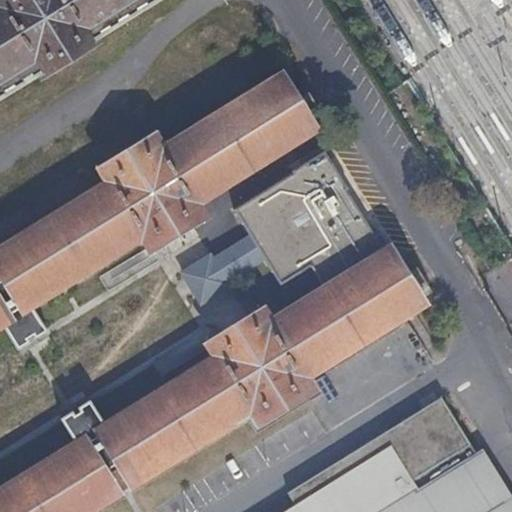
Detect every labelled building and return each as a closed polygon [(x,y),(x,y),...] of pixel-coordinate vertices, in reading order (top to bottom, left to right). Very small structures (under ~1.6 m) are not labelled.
[(0,0),(0,2),(4,9),(17,0),(0,0)] [(0,98),(41,73),(41,74),(93,42),(92,40),(157,0),(17,0),(4,9),(0,11),(0,98)] [(280,76),(276,77),(219,113),(162,149),(154,136),(102,169),(110,181),(0,249),(0,269),(3,274),(11,287),(23,307),(141,233),(149,245),(201,212),(194,200),(312,127),(280,76)] [(274,204),(326,288),(384,252),(332,168),(274,204)] [(386,251),(384,252),(326,288),(268,323),(260,310),(208,343),(216,356),(0,490),(0,511),(80,511),(248,407),(256,420),(307,387),(300,376),(419,301),(386,251)] [(0,276),(0,294),(11,287),(3,274),(0,276)] [(511,511),(511,499),(480,448),(474,452),(468,444),(440,397),(285,491),(293,503),(279,511),(511,511)]
